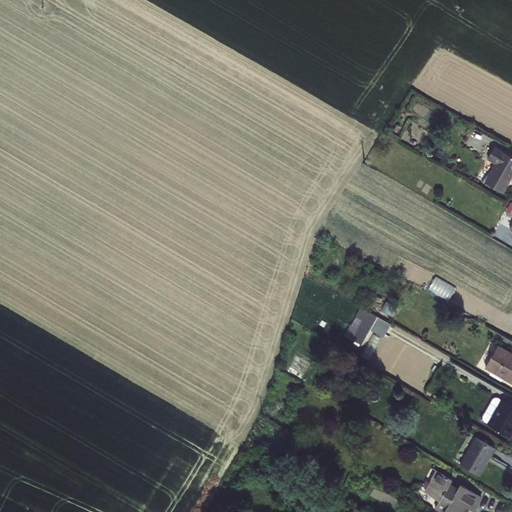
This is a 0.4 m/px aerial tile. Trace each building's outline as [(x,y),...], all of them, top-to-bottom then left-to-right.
[(402,122),(396,118),(391,126),(398,130),(402,122)] [(511,150),(511,151),(504,164),(511,168),(501,186),(511,192),(511,150)] [(511,204),(502,198),(495,209),(502,214),(501,216),(511,222),(511,224),(510,227),(511,227),(511,204)] [(382,315),(364,304),(359,313),(368,318),(357,337),(367,343),(382,315)] [(511,349),(505,345),(493,366),(511,376),(511,349)] [(511,399),(501,393),(487,416),(511,430),(511,399)] [(500,445),(481,435),(466,461),(485,473),(500,445)] [(456,476),(442,468),(435,479),(440,481),(434,493),(444,499),(439,506),(450,511),(470,511),(471,511),(465,508),(468,503),(477,508),(485,493),(465,481),(461,488),(452,483),(456,476)] [(282,491),(278,498),(301,511),(308,511),(311,507),(282,491)]
